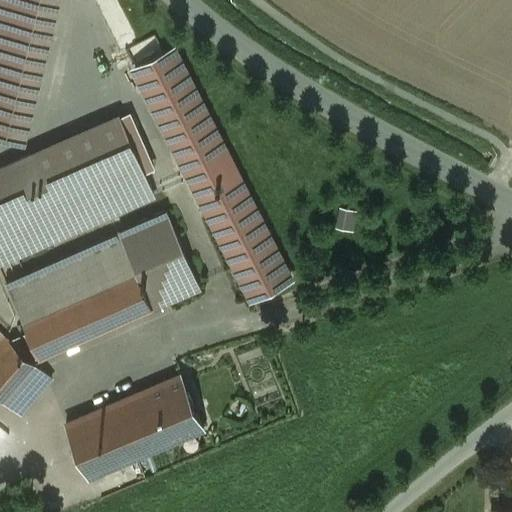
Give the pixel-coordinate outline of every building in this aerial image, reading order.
[(0,0),(0,133),(7,135),(39,0),(0,0)] [(158,32),(127,47),(135,64),(166,49),(158,32)] [(297,280),(186,41),(137,64),(249,303),(297,280)] [(119,115),(0,166),(0,261),(154,194),(119,115)] [(342,205),(338,225),(356,229),(360,209),(342,205)] [(166,211),(119,232),(135,270),(151,307),(199,286),(166,211)] [(119,232),(6,281),(23,319),(135,270),(119,232)] [(135,270),(23,319),(39,356),(151,307),(135,270)] [(43,367),(0,329),(0,394),(20,412),(52,375),(43,367)] [(180,374),(135,393),(158,446),(203,427),(180,374)] [(135,393),(94,410),(117,464),(158,446),(135,393)] [(117,464),(94,410),(66,422),(88,475),(117,464)]
